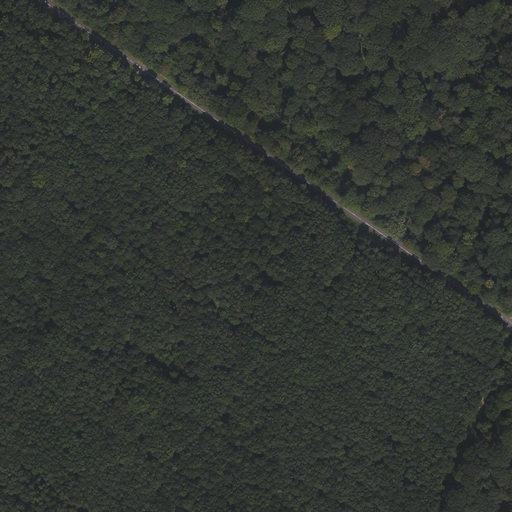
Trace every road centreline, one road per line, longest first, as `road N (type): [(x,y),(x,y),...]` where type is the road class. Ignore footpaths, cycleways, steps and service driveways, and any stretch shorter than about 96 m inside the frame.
road 1 (tertiary): [(41,0),(511,323)]
road 2 (track): [(0,191),(145,73)]
